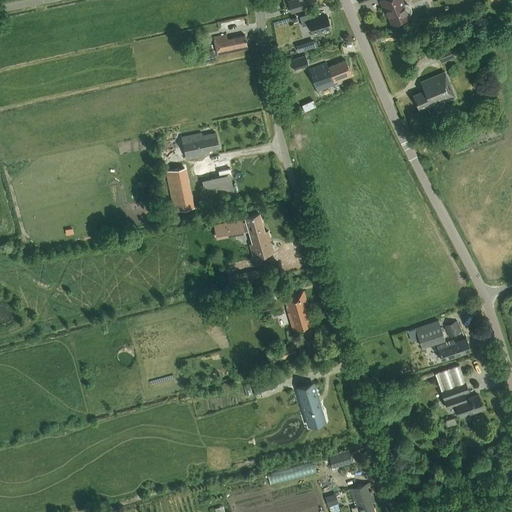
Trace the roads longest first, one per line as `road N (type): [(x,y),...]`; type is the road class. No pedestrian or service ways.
road 1 (unclassified): [(256,0),(280,141),(389,500),(401,511)]
road 2 (tertiary): [(485,296),(404,142),(344,0)]
